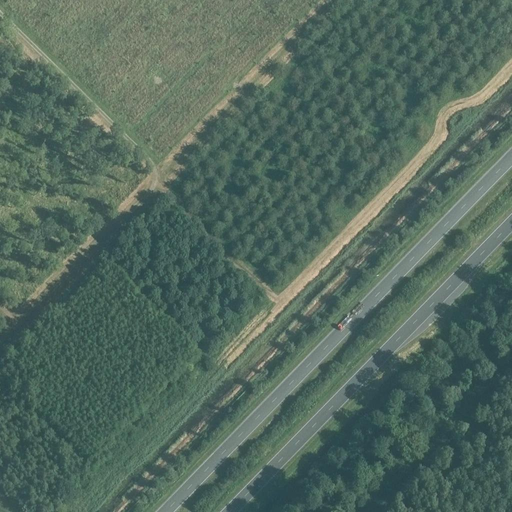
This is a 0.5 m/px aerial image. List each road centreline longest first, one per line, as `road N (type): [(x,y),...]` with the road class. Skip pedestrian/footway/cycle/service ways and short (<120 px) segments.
road 1 (trunk): [(511,157),(166,511)]
road 2 (trunk): [(229,511),(511,222)]
road 3 (track): [(384,511),(511,382)]
